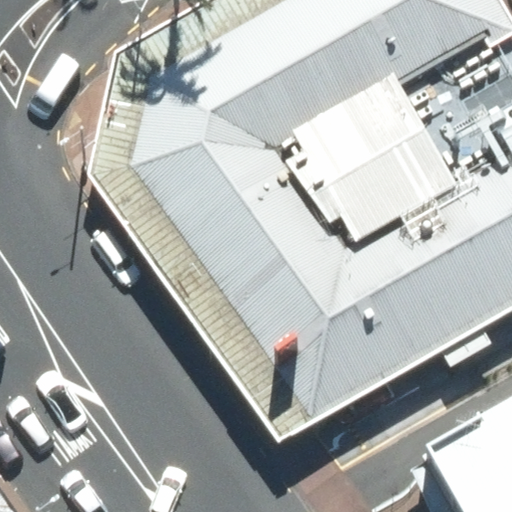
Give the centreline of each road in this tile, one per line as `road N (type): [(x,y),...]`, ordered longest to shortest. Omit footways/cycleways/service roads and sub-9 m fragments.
road 1 (primary): [(0,273),(169,511)]
road 2 (residential): [(88,0),(45,69),(0,192)]
